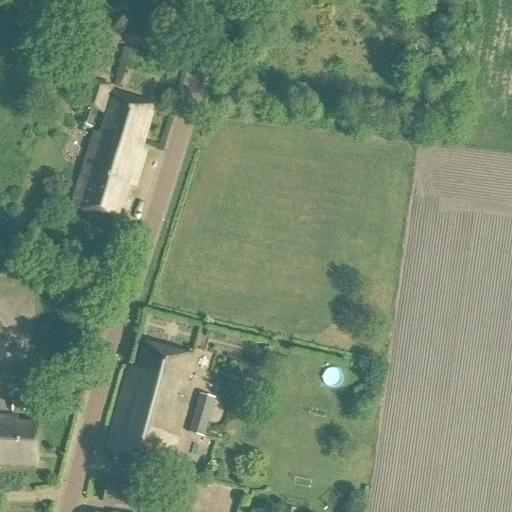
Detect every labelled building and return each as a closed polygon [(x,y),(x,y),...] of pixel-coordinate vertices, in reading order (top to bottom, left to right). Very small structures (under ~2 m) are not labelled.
[(58,81),(53,99),(68,103),(74,86),(78,74),(62,69),(58,81)] [(94,135),(71,209),(120,224),(144,150),(138,149),(151,107),(112,95),(112,97),(107,95),(110,87),(90,81),(82,108),(84,108),(79,126),(91,129),(96,112),(105,115),(99,136),(94,135)] [(190,357),(144,345),(137,370),(128,368),(106,450),(167,466),(188,385),(183,384),(190,357)] [(0,396),(29,398),(31,370),(0,367),(0,396)] [(199,396),(188,434),(204,439),(215,400),(199,396)] [(12,413),(25,413),(25,402),(12,401),(12,413)] [(0,464),(36,466),(37,424),(18,424),(18,416),(0,415),(0,464)] [(106,483),(102,505),(139,511),(142,511),(146,491),(106,483)]
